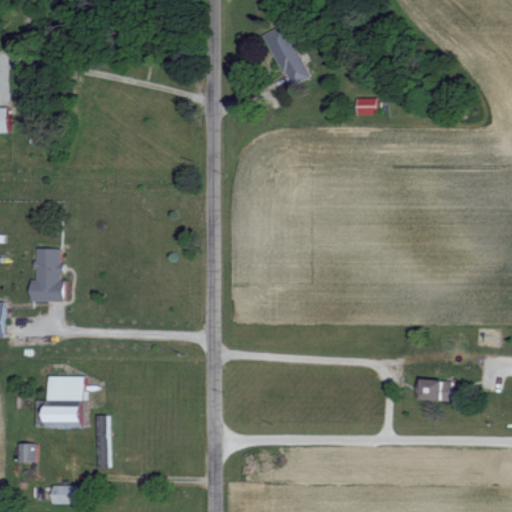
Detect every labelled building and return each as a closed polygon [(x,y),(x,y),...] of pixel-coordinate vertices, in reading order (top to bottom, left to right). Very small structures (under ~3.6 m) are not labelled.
[(309,78),(286,24),(265,33),(288,87),(309,78)] [(378,115),(377,98),(357,99),(357,115),(378,115)] [(0,133),(9,133),(8,108),(0,108),(0,133)] [(62,248),(36,248),(36,279),(31,279),(31,300),(64,300),(65,278),(62,278),(62,248)] [(85,376),(48,376),(48,427),(68,427),(68,421),(84,421),(84,405),(63,405),(63,400),(85,400),(85,376)] [(422,399),(451,400),(452,379),(423,379),(422,399)] [(98,467),(109,467),(107,415),(97,415),(98,467)] [(19,461),(37,461),(37,442),(19,442),(19,461)] [(53,503),(78,503),(79,485),(53,485),(53,503)]
